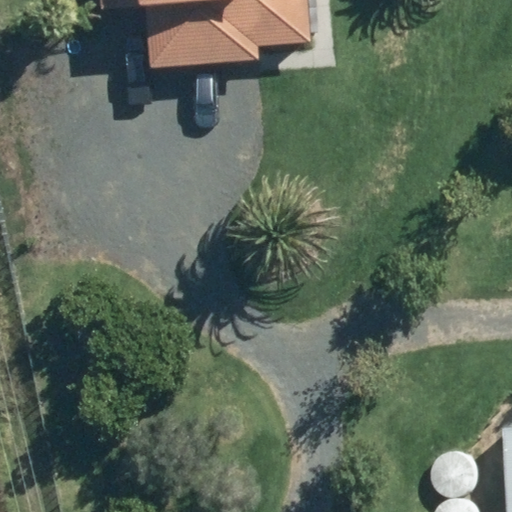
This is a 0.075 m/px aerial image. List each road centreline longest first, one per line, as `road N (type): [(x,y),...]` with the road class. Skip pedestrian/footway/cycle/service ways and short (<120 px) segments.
road 1 (track): [(300,511),(320,482),(352,327),(501,66),(511,26)]
road 2 (track): [(132,146),(164,237),(221,316),(300,359),(344,364),(450,333),(511,338)]
